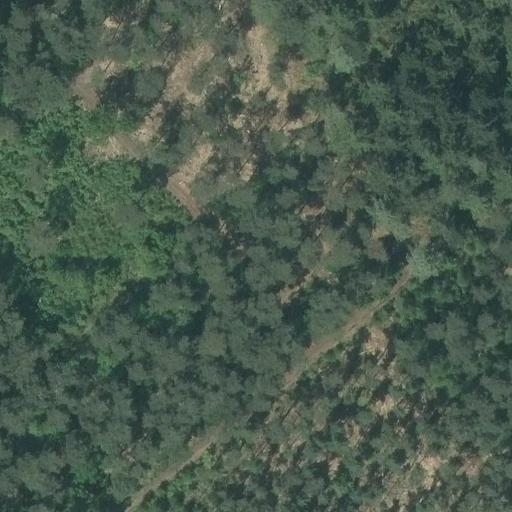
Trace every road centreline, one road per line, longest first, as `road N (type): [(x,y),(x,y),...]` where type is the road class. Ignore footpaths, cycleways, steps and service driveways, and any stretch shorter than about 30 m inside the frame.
road 1 (track): [(511,161),(414,249),(403,284),(136,511)]
road 2 (track): [(0,5),(327,352)]
